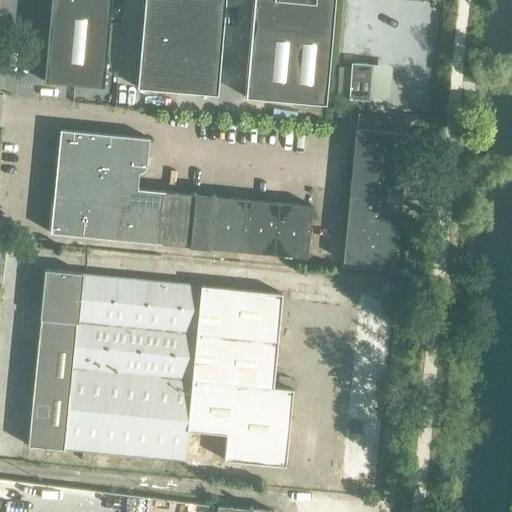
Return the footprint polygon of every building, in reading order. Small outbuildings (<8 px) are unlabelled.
[(104,87),(112,0),(51,0),(45,82),(104,87)] [(184,0),(144,0),(136,89),(177,93),(184,0)] [(184,0),(177,93),(217,97),(225,0),(184,0)] [(253,0),(245,99),(325,106),(334,0),(253,0)] [(350,62),(347,98),(368,99),(370,63),(350,62)] [(355,130),(342,263),(394,268),(407,134),(355,130)] [(49,234),(141,243),(146,191),(119,189),(121,173),(137,174),(139,174),(140,174),(142,173),(143,173),(144,171),(145,170),(146,169),(146,167),(149,140),(59,131),(49,234)] [(414,145),(412,163),(427,164),(429,146),(414,145)] [(179,195),(146,191),(141,243),(174,247),(179,195)] [(212,198),(211,198),(179,195),(174,247),(207,250),(212,198)] [(245,201),(212,198),(207,250),(240,253),(245,201)] [(240,253),(273,256),(278,204),(245,201),(240,253)] [(312,208),(278,204),(273,256),(307,259),(312,208)] [(202,287),(84,276),(84,274),(45,271),(41,320),(29,447),(66,450),(66,449),(186,460),(188,429),(225,433),(222,460),(283,466),(291,389),(271,387),(280,294),(202,287)]
